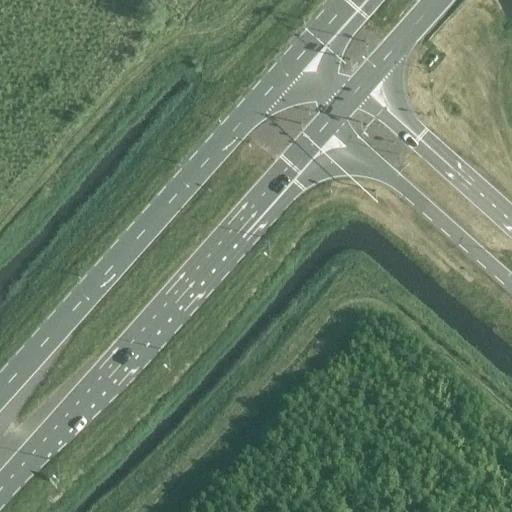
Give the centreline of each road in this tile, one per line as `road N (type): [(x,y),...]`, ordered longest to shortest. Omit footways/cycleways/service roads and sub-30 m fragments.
road 1 (primary): [(0,507),(333,124)]
road 2 (primary): [(297,60),(0,395)]
road 3 (secondary): [(333,124),(511,285)]
road 4 (secondary): [(511,219),(362,90)]
road 5 (trunk): [(362,90),(443,0)]
